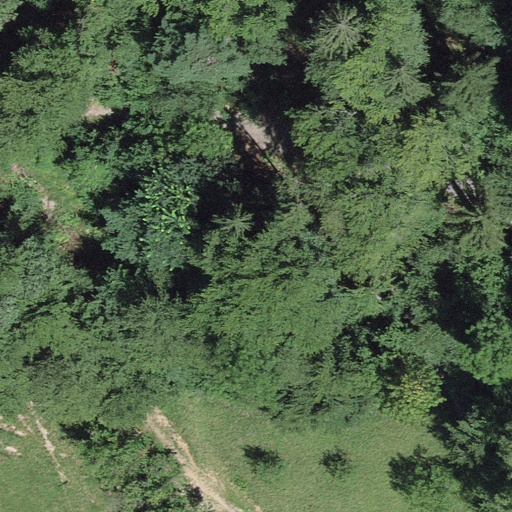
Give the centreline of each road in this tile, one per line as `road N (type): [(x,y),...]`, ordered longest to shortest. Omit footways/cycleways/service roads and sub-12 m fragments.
road 1 (track): [(511,213),(375,114),(348,114),(327,125),(327,161),(511,491)]
road 2 (track): [(327,125),(0,94)]
